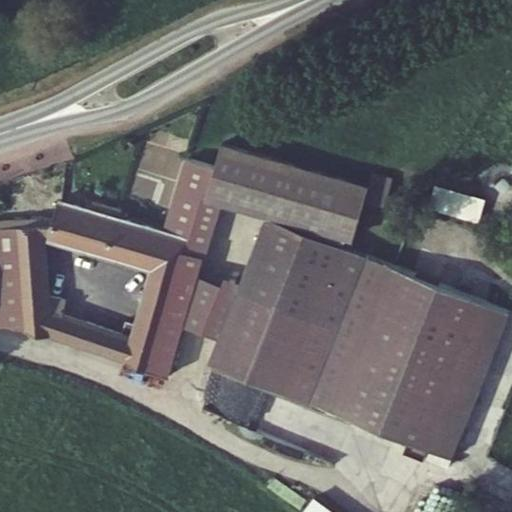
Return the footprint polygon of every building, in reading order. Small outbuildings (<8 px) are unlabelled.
[(358,187),(209,139),(198,167),(189,197),(211,203),(340,243),(358,187)] [(198,167),(174,159),(153,230),(170,235),(165,250),(195,260),(211,203),(189,197),(198,167)] [(165,250),(170,235),(153,230),(43,197),(33,228),(29,241),(36,243),(141,274),(151,245),(165,250)] [(444,462),(501,315),(262,223),(205,371),(444,462)] [(29,241),(33,228),(0,228),(0,330),(19,330),(19,311),(37,311),(36,243),(29,241)] [(156,376),(195,260),(165,250),(151,245),(141,274),(119,338),(112,361),(156,376)] [(112,361),(119,338),(37,311),(19,311),(19,330),(112,361)]
